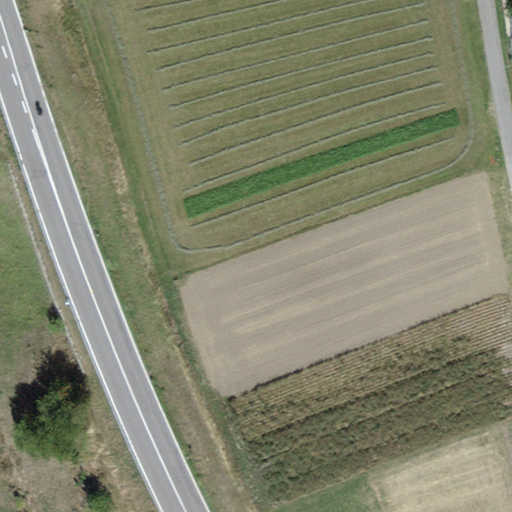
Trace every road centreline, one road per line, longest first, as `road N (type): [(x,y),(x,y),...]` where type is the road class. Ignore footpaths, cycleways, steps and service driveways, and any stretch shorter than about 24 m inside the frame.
road 1 (primary): [(185,511),(140,415),(0,28)]
road 2 (unclassified): [(511,119),(489,0)]
